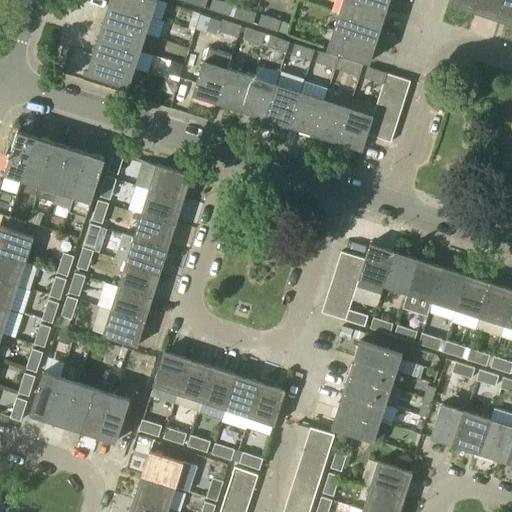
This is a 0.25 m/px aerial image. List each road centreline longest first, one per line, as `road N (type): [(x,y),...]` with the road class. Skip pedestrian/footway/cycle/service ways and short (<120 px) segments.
road 1 (residential): [(393,202),(3,78)]
road 2 (residential): [(393,202),(446,43)]
